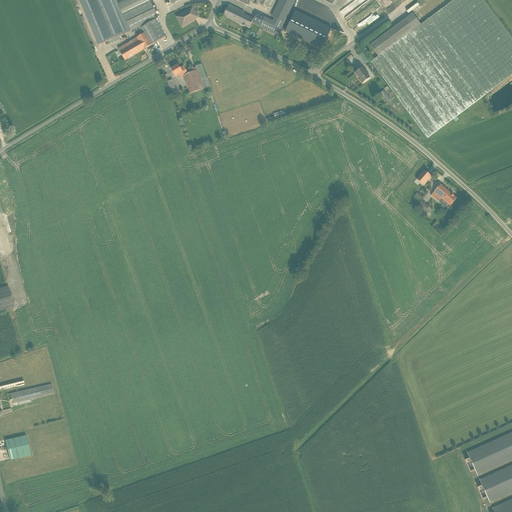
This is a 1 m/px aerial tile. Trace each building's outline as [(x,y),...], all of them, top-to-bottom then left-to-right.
[(99,44),(157,18),(149,0),(126,0),(118,4),(116,0),(78,0),(99,44)] [(269,10),(273,0),(234,0),(248,6),(251,1),(269,10)] [(284,23),(296,0),(280,0),(271,17),(274,19),(284,23)] [(511,38),(483,0),(454,0),(421,25),(379,56),(371,62),(427,138),(511,74),(511,38)] [(377,12),(382,9),(378,2),(364,12),(373,25),(382,19),(377,12)] [(223,18),(249,29),(252,23),(258,26),(262,18),(255,15),(253,20),(243,15),(245,12),(229,5),(223,18)] [(181,28),(198,18),(192,7),(175,17),(181,28)] [(378,56),(421,24),(413,14),(370,46),(378,56)] [(284,23),(274,19),(273,21),(265,17),(260,28),(278,36),(284,23)] [(126,61),(166,37),(157,21),(136,30),(138,35),(143,35),(119,50),(126,61)] [(190,94),(210,88),(202,65),(187,72),(184,67),(180,69),(177,66),(172,69),(176,77),(179,75),(182,79),(184,77),(190,94)] [(362,85),(370,79),(362,69),(354,75),(362,85)] [(169,83),(173,94),(179,92),(174,81),(169,83)] [(418,180),(427,187),(434,179),(425,172),(418,180)] [(448,210),(457,200),(440,185),(431,195),(448,210)] [(423,202),(420,207),(428,212),(431,207),(423,202)] [(0,312),(16,310),(12,288),(0,290),(0,312)] [(19,386),(26,384),(25,380),(0,384),(0,391),(19,388),(19,386)] [(10,392),(12,403),(53,393),(50,383),(10,392)] [(511,460),(511,432),(467,453),(477,476),(511,460)] [(4,440),(9,458),(30,453),(26,435),(4,440)] [(511,465),(479,480),(489,503),(511,493),(511,465)] [(511,511),(511,498),(492,508),(494,511),(511,511)]
